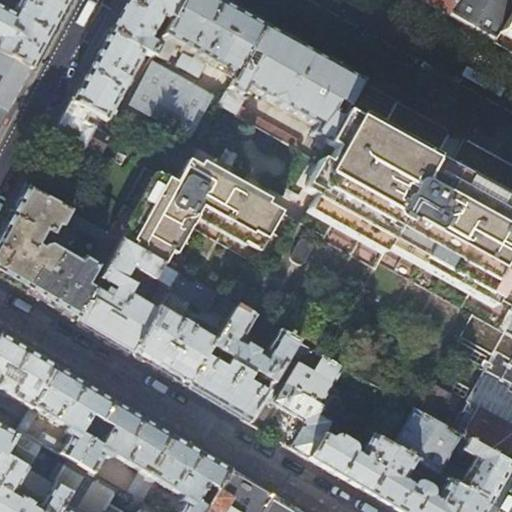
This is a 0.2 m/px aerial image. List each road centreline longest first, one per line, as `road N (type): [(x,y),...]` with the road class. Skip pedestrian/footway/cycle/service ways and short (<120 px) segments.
road 1 (residential): [(340,511),(0,307)]
road 2 (secondary): [(511,109),(315,0)]
road 3 (residential): [(0,177),(94,0)]
